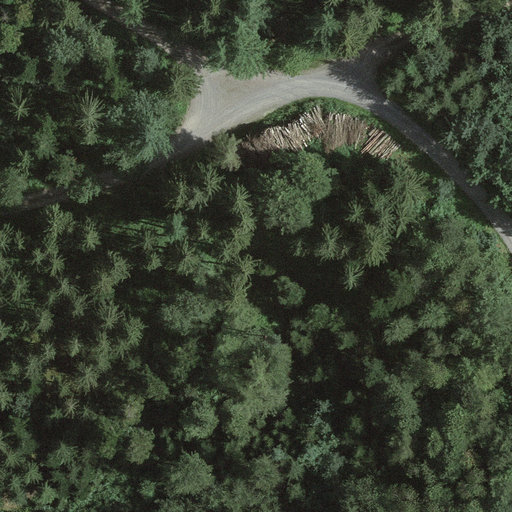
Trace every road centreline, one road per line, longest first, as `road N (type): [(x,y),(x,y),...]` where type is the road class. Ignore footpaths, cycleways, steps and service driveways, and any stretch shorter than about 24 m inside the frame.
road 1 (track): [(511,228),(393,114),(331,85),(240,101)]
road 2 (track): [(0,207),(131,165),(240,101)]
road 3 (track): [(240,101),(92,0)]
